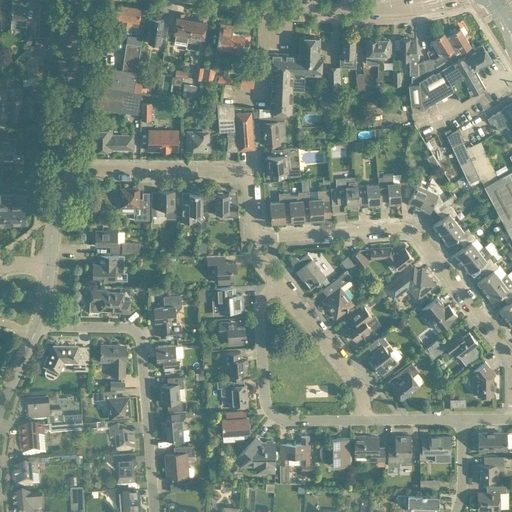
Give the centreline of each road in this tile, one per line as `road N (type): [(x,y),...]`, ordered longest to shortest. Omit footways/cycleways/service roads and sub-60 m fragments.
road 1 (residential): [(511,358),(413,232),(252,237)]
road 2 (residential): [(155,511),(140,338),(130,329),(38,325)]
road 3 (residential): [(252,237),(247,182),(235,171),(58,169)]
road 4 (residential): [(363,419),(280,420),(266,407),(259,301),(280,285)]
road 5 (tertiary): [(58,169),(73,0)]
road 6 (residential): [(363,419),(362,390),(280,285)]
road 7 (tertiary): [(253,0),(376,9)]
